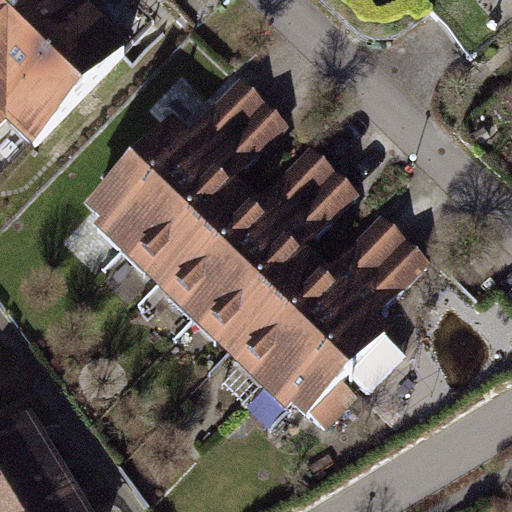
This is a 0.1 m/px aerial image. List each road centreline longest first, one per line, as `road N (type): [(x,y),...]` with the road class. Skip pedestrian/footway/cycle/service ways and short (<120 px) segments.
road 1 (residential): [(511,232),(275,0)]
road 2 (residential): [(511,426),(369,511)]
